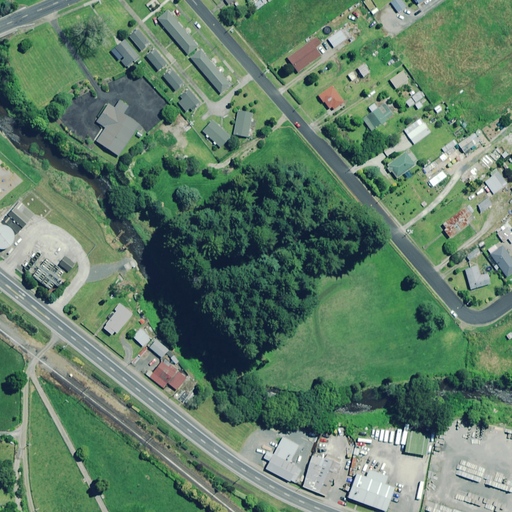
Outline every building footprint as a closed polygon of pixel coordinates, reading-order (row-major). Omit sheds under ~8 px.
[(257,0),(252,4),(256,10),(269,0),(257,0)] [(405,6),(400,0),(394,0),(390,3),(397,13),(405,6)] [(196,46),(166,11),(156,19),(186,55),(196,46)] [(331,32),(327,26),(323,29),(327,35),(331,32)] [(148,44),(136,30),(128,36),(140,51),(148,44)] [(345,39),(339,30),(327,39),(333,48),(345,39)] [(320,45),(313,35),(306,40),(307,43),(286,58),(296,73),(319,56),(314,49),(320,45)] [(137,57),(124,40),(114,48),(123,59),(120,61),(125,67),(137,57)] [(165,64),(153,49),(145,56),(156,71),(165,64)] [(229,85),(199,50),(189,58),(219,94),(229,85)] [(369,72),(363,64),(356,69),(362,77),(369,72)] [(182,83),(170,69),(162,77),(173,91),(182,83)] [(407,80),(401,72),(389,80),(394,88),(407,80)] [(342,103),(331,86),(317,95),(322,102),(323,102),(327,109),(330,107),(332,110),(342,103)] [(199,104),(187,90),(179,97),(181,99),(177,103),(185,112),(189,108),(191,111),(199,104)] [(423,96),(420,91),(411,97),(415,102),(423,96)] [(91,141),(115,156),(136,124),(121,114),(125,108),(109,97),(92,124),(99,128),(91,141)] [(413,103),(410,98),(405,102),(408,107),(413,103)] [(392,115),(384,103),(377,108),(373,104),(368,108),(370,112),(361,118),(370,131),(392,115)] [(250,113),(237,111),(233,135),(247,137),(250,113)] [(228,137),(211,121),(201,131),(219,148),(228,137)] [(430,132),(422,123),(415,128),(412,124),(403,131),(413,144),(430,132)] [(476,137),(474,134),(457,145),(462,152),(475,144),(471,140),(476,137)] [(455,144),(452,141),(444,146),(446,150),(455,144)] [(411,174),(408,170),(414,165),(405,152),(386,166),(387,168),(386,169),(389,173),(391,172),(395,179),(403,173),(406,178),(411,174)] [(443,167),(426,181),(431,188),(448,174),(443,167)] [(506,185),(497,172),(484,182),(492,194),(506,185)] [(0,249),(2,250),(4,249),(6,249),(8,248),(10,247),(11,245),(12,243),(13,242),(14,239),(14,237),(14,235),(15,236),(34,214),(19,200),(0,221),(0,222),(3,225),(2,225),(0,225),(0,249)] [(465,206),(440,225),(449,237),(474,218),(465,206)] [(506,222),(498,228),(501,231),(496,234),(502,243),(507,239),(510,242),(511,239),(511,234),(508,229),(510,228),(506,222)] [(511,272),(511,261),(502,246),(489,254),(505,278),(511,272)] [(480,254),(476,248),(465,255),(468,261),(480,254)] [(74,264),(64,257),(58,264),(68,272),(74,264)] [(478,276),(476,266),(463,270),(469,290),(489,284),(486,274),(478,276)] [(131,314),(118,304),(113,310),(116,311),(102,329),(111,335),(113,332),(116,333),(131,314)] [(149,339),(139,329),(132,337),(142,347),(149,339)] [(167,350),(155,340),(149,348),(160,358),(167,350)] [(169,351),(165,354),(174,365),(178,362),(169,351)] [(174,373),(160,362),(148,377),(162,388),(174,373)] [(185,378),(177,372),(167,384),(175,390),(185,378)] [(429,435),(406,431),(402,453),(425,457),(429,435)] [(295,446),(278,438),(263,468),(287,480),(293,468),(286,464),(295,446)] [(335,467),(309,458),(301,483),(327,492),(335,467)] [(391,487),(352,473),(343,496),(382,511),(391,487)]
